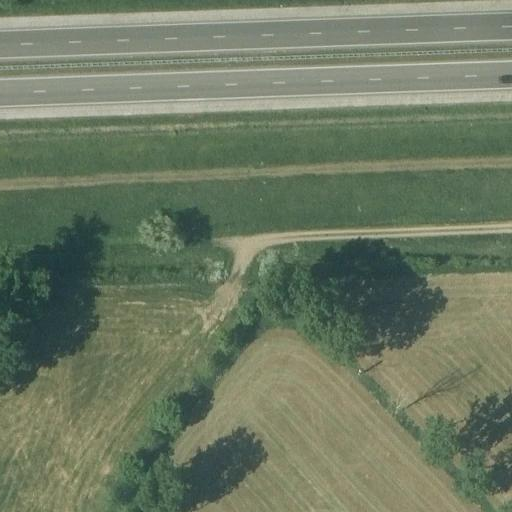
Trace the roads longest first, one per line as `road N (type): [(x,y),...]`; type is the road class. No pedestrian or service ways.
road 1 (track): [(0,186),(511,165)]
road 2 (trunk): [(511,27),(0,45)]
road 3 (trunk): [(0,97),(511,79)]
road 4 (track): [(258,241),(511,228)]
